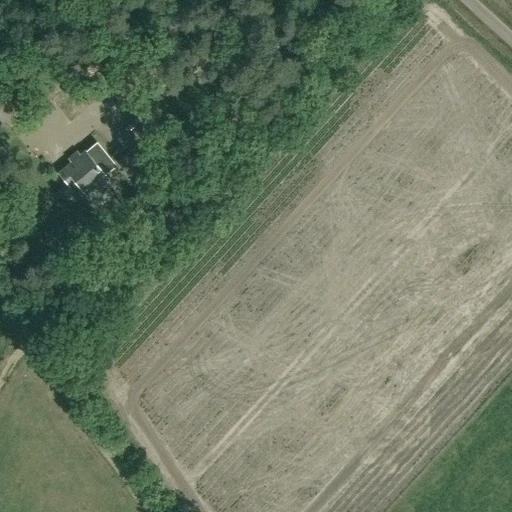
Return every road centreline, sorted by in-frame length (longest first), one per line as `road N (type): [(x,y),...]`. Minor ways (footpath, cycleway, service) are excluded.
road 1 (track): [(0,300),(151,511)]
road 2 (track): [(0,299),(116,193)]
